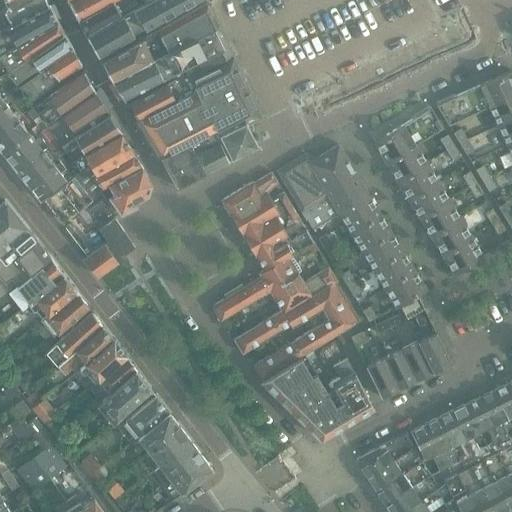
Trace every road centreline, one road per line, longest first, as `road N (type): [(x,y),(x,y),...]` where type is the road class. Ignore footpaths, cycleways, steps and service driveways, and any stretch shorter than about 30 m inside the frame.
road 1 (residential): [(503,12),(494,43),(294,140),(225,0)]
road 2 (residential): [(245,481),(0,172)]
road 3 (residential): [(318,454),(459,384),(466,353),(511,331)]
road 4 (residential): [(318,454),(297,441),(198,315)]
